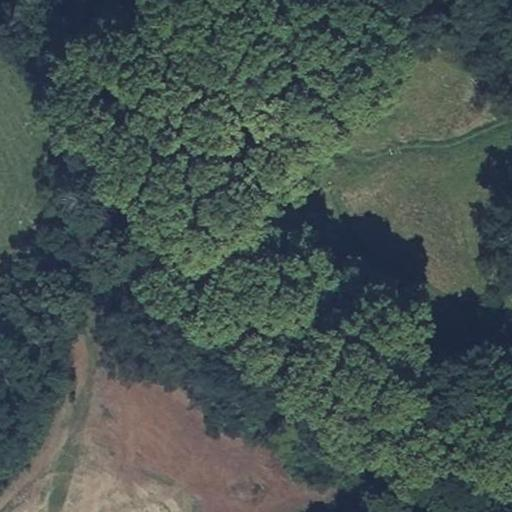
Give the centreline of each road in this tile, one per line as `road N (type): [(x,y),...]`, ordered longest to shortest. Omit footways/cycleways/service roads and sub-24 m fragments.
road 1 (track): [(511,450),(219,245),(221,115),(270,0)]
road 2 (track): [(219,245),(140,259),(28,319),(0,356)]
